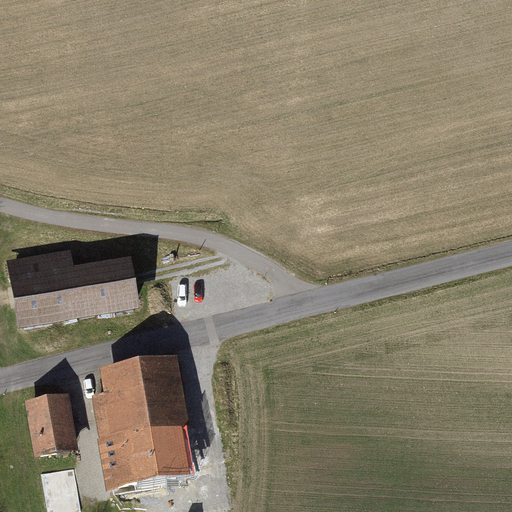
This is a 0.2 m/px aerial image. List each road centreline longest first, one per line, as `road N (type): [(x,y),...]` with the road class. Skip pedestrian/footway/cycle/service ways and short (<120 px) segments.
road 1 (tertiary): [(511,251),(0,379)]
road 2 (track): [(304,301),(270,269),(213,240),(0,204)]
